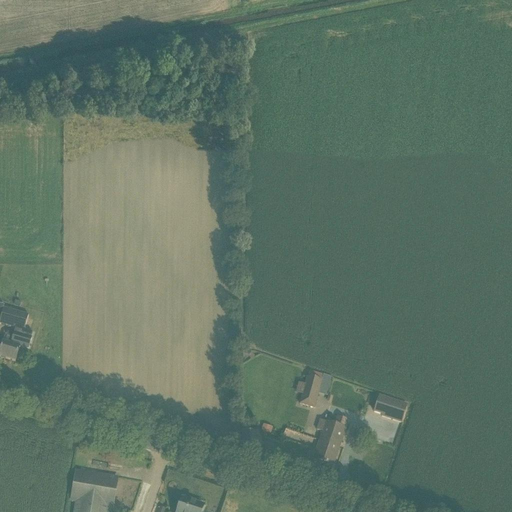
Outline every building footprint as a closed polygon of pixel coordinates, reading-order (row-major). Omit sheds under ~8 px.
[(3,309),(0,319),(0,324),(15,329),(15,328),(24,331),(28,316),(3,309)] [(2,344),(0,351),(0,358),(15,362),(19,349),(19,348),(19,347),(28,350),(32,338),(31,338),(32,334),(32,333),(24,331),(15,328),(15,329),(10,346),(2,344)] [(299,406),(315,410),(322,382),(306,378),(305,385),(298,384),(295,394),(302,396),(299,406)] [(381,417),(401,424),(407,406),(379,397),(373,413),(382,416),(381,417)] [(319,442),(339,449),(348,422),(337,418),(334,426),(320,421),(316,431),(322,433),(319,442)] [(263,425),(261,432),(270,435),(272,428),(263,425)] [(241,457),(255,457),(256,433),(242,433),(241,457)] [(307,459),(332,468),(339,449),(319,442),(316,451),(310,449),(307,459)] [(75,503),(73,511),(110,511),(111,509),(116,478),(76,472),(75,482),(71,503),(75,503)] [(178,508),(176,511),(201,511),(203,507),(181,500),(180,501),(179,501),(177,508),(178,508)]
